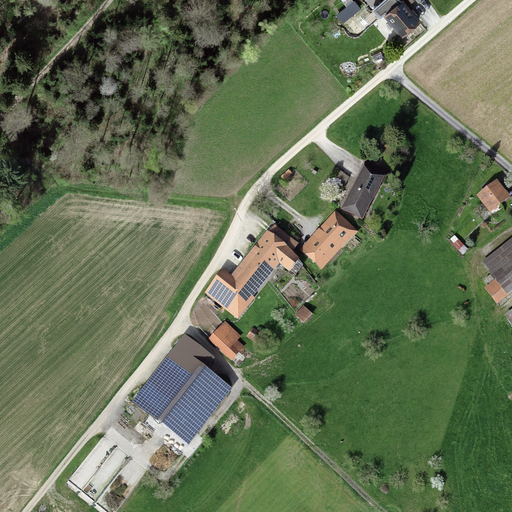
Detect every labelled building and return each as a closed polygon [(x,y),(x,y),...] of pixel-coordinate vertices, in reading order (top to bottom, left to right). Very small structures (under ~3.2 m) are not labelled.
[(400,36),(418,19),(399,0),(380,0),(373,7),(400,36)] [(354,1),(337,14),(343,22),(360,9),(354,1)] [(388,175),(389,175),(368,164),(345,209),(363,218),(369,207),(366,206),(380,180),(384,182),(388,175)] [(511,195),(511,193),(500,177),(480,192),(493,209),(511,195)] [(354,237),(358,233),(340,216),(305,253),(318,265),(349,232),(354,237)] [(277,270),(282,265),(290,272),(299,261),(291,253),(294,243),(275,228),(256,253),(233,282),(223,274),(208,294),(238,318),(253,299),(248,295),(272,266),(277,270)] [(511,237),(483,259),(498,280),(487,288),(493,297),(510,285),(508,281),(511,278),(511,237)] [(490,275),(485,279),(489,283),(494,279),(490,275)] [(340,313),(346,306),(349,308),(356,301),(342,288),(335,296),(339,300),(333,307),(340,313)] [(305,307),(296,316),(302,323),(312,314),(305,307)] [(239,336),(225,323),(210,338),(232,359),(244,348),(236,340),(239,336)] [(254,329),(248,337),(259,344),(265,336),(254,329)] [(504,368),(511,359),(511,345),(498,332),(483,349),(504,368)] [(216,359),(185,335),(135,399),(188,441),(231,387),(208,369),(216,359)]
